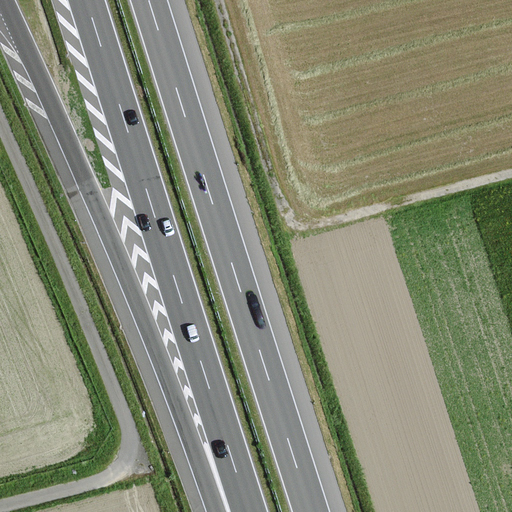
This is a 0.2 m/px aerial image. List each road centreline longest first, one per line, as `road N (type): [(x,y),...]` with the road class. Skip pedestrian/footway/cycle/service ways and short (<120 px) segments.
road 1 (motorway): [(4,0),(239,511)]
road 2 (motorway): [(311,511),(149,0)]
road 3 (motorway): [(88,0),(249,511)]
road 4 (track): [(218,0),(282,204),(299,224),(511,173)]
